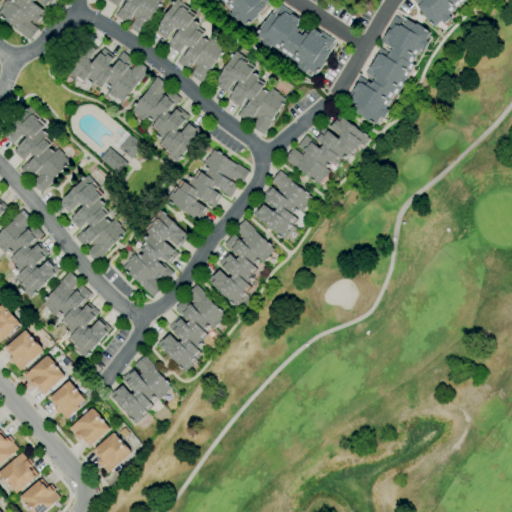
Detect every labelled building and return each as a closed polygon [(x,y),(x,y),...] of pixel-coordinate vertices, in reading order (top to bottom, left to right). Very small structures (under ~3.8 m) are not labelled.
[(29,40),(18,31),(19,30),(0,15),(0,11),(3,7),(1,6),(6,0),(8,0),(12,3),(14,0),(54,0),(48,9),(36,0),(32,0),(32,1),(48,14),(39,25),(32,19),(29,22),(38,29),(29,40)] [(141,35),(129,28),(135,18),(131,16),(127,23),(115,16),(125,0),(121,0),(117,7),(105,0),(161,0),(160,4),(161,4),(159,7),(158,6),(156,8),(157,8),(154,12),(145,26),(146,26),(141,35)] [(201,83),(190,75),(196,66),(193,63),(188,71),(176,63),(187,47),(185,45),(178,54),(167,46),(179,30),(176,28),(175,29),(174,28),(166,40),(154,31),(175,0),(177,0),(184,4),(182,7),(189,12),(188,13),(193,17),(191,21),(198,26),(197,27),(204,31),(200,37),(207,43),(211,37),(219,42),(218,43),(224,48),(221,52),(223,53),(221,56),(219,55),(218,57),(216,61),(215,61),(208,70),(210,71),(201,83)] [(241,27),(230,15),(232,12),(221,0),(267,0),(262,5),(264,7),(257,14),(258,16),(248,25),(246,23),(244,25),(243,24),(241,27)] [(439,28),(436,25),(434,26),(433,25),(432,25),(423,15),(424,14),(417,7),(419,5),(414,0),(464,0),(448,14),(451,18),(439,28)] [(311,76),(298,68),(300,64),(271,46),(269,49),(256,40),(258,37),(256,35),(257,33),(264,21),(265,22),(271,13),(273,15),(280,5),(304,21),(297,32),(302,36),(309,24),(333,41),(327,51),(329,52),(324,61),(325,62),(318,73),(316,72),(315,74),(313,73),(311,76)] [(380,124),(377,122),(376,124),(373,123),(372,124),(361,117),(362,116),(353,111),(354,108),(344,102),(359,77),(371,84),(374,79),(364,74),(380,48),(389,54),(392,49),(380,42),(394,16),(405,22),(407,20),(415,25),(416,24),(428,30),(427,32),(429,33),(428,35),(431,37),(423,51),(420,49),(411,63),(414,65),(396,96),(393,94),(385,108),(388,110),(380,124)] [(122,104),(115,98),(114,99),(106,94),(111,88),(104,82),(100,88),(94,82),(92,85),(84,79),(81,83),(74,78),(73,79),(61,69),(84,40),(97,50),(89,59),(93,62),(104,48),(115,57),(109,65),(112,68),(123,53),(134,62),(128,69),(131,72),(138,63),(149,72),(139,84),(138,83),(122,104)] [(263,135),(251,127),(257,118),(254,115),(249,123),(237,115),(248,99),(245,98),(239,106),(227,99),(238,83),(235,81),(235,82),(234,81),(226,93),(213,85),(235,51),(243,56),(241,59),(246,63),(247,62),(254,67),(251,71),(255,74),(257,75),(256,77),(258,78),(257,79),(264,83),(260,89),(267,94),(271,88),(279,93),(278,94),(285,99),(282,103),(283,104),(281,107),(280,106),(279,108),(277,112),(276,112),(270,122),(271,123),(263,135)] [(177,164),(172,160),(173,159),(167,154),(168,153),(159,145),(163,139),(157,134),(157,133),(151,129),(155,124),(148,119),(144,124),(137,118),(138,117),(131,111),(148,90),(147,89),(156,77),(167,86),(160,94),(163,96),(168,90),(180,99),(168,113),(171,115),(177,107),(189,116),(177,131),(179,133),(180,132),(181,133),(190,122),(202,132),(177,164)] [(42,193),(32,184),(39,175),(37,173),(31,180),(20,170),(33,156),(31,154),(23,162),(12,152),(26,138),(24,136),(23,137),(23,136),(13,147),(1,135),(28,106),(34,112),(34,113),(39,117),(38,118),(44,124),(39,130),(46,136),(45,137),(51,142),(46,147),(53,154),(58,148),(64,154),(64,155),(70,161),(52,181),(53,182),(42,193)] [(318,184),(314,181),(312,182),(304,175),(305,175),(296,167),(295,169),(284,159),(293,148),(301,155),(304,152),(296,146),(305,135),(320,147),(322,145),(314,137),(322,127),(327,131),(327,130),(338,139),(340,137),(339,136),(339,135),(328,125),(338,114),(352,126),(353,125),(356,128),(363,134),(364,133),(367,135),(366,136),(369,139),(359,151),(358,150),(352,156),(347,152),(344,156),(346,157),(344,160),(342,159),(341,159),(340,158),(335,165),(330,161),(327,164),(328,165),(326,168),(325,167),(324,168),(329,172),(324,178),(323,178),(318,184)] [(131,159),(117,148),(117,147),(114,144),(125,131),(129,134),(143,146),(131,159)] [(118,175),(100,159),(109,148),(128,164),(118,175)] [(199,222),(164,199),(168,193),(170,194),(175,186),(176,187),(181,180),(186,184),(191,176),(194,178),(198,171),(203,174),(208,167),(203,164),(208,156),(209,157),(214,150),(236,165),(237,164),(249,173),(242,184),(232,178),(230,181),(238,186),(230,198),(213,187),(211,190),(220,196),(213,208),(197,197),(195,199),(197,201),(196,202),(207,209),(199,222)] [(284,240),(280,237),(279,238),(277,236),(278,235),(270,229),(270,230),(252,215),(261,204),(272,212),(273,211),(274,212),(276,209),(266,201),(266,202),(261,197),(270,186),(277,192),(279,189),(270,182),(279,171),(290,179),(289,180),(298,188),(299,187),(305,192),(305,191),(308,193),(307,194),(311,198),(306,204),(307,205),(301,212),(297,208),(296,209),(297,210),(295,212),(294,212),(291,215),(297,219),(291,226),(293,227),(289,232),(289,233),(284,240)] [(96,263),(86,253),(94,245),(91,242),(85,249),(75,238),(89,224),(87,223),(79,230),(69,220),(83,207),(81,205),(80,205),(79,204),(69,214),(59,203),(87,175),(94,182),(99,187),(97,189),(102,195),(97,200),(104,206),(103,207),(108,213),(103,218),(109,225),(115,219),(121,225),(120,227),(125,232),(105,252),(106,253),(96,263)] [(153,298),(142,288),(143,287),(123,268),(128,262),(127,261),(133,255),(138,259),(144,252),(139,248),(145,242),(143,240),(149,234),(147,232),(152,226),(151,225),(156,220),(153,217),(160,209),(187,235),(183,239),(185,241),(178,247),(168,238),(165,241),(178,253),(168,264),(161,257),(158,261),(161,264),(162,263),(173,273),(163,283),(157,277),(154,280),(162,287),(153,298)] [(31,297),(20,286),(21,284),(15,278),(20,274),(14,267),(15,266),(9,261),(14,256),(7,250),(4,254),(0,250),(0,233),(14,220),(13,219),(22,210),(32,220),(24,228),(26,230),(33,224),(43,235),(29,248),(31,250),(39,243),(48,253),(35,265),(39,269),(48,259),(59,270),(31,297)] [(236,307),(233,304),(232,305),(229,303),(230,302),(224,295),(223,296),(207,280),(218,269),(228,279),(229,277),(230,278),(232,276),(218,262),(227,252),(235,260),(237,258),(223,244),(233,234),(240,241),(242,238),(234,230),(244,220),(255,230),(254,231),(262,239),(263,238),(268,244),(269,243),(271,245),(270,246),(274,250),(268,256),(269,257),(262,263),(258,259),(257,259),(258,260),(256,263),(255,262),(252,265),(257,270),(251,276),(252,277),(252,278),(252,279),(250,281),(249,280),(246,283),(251,288),(245,294),(246,295),(242,300),(242,301),(236,307)] [(85,358),(74,348),(75,347),(68,341),(73,336),(66,329),(66,328),(60,323),(64,318),(58,312),(54,316),(47,310),(49,309),(43,304),(61,283),(59,282),(69,272),(79,281),(72,289),(75,292),(81,285),(92,294),(79,309),(81,310),(88,303),(98,313),(87,326),(91,329),(100,319),(111,329),(85,358)] [(185,372),(182,369),(181,370),(178,368),(180,366),(173,360),(157,343),(168,333),(178,343),(179,342),(179,343),(182,341),(168,326),(178,317),(185,324),(188,322),(175,308),(185,299),(191,305),(194,303),(186,295),(196,285),(206,295),(205,296),(213,305),(213,304),(218,309),(219,308),(222,311),(220,312),(224,316),(218,322),(219,323),(213,329),(209,324),(208,325),(208,326),(206,328),(205,328),(202,330),(207,335),(201,341),(202,343),(202,344),(200,346),(199,346),(196,349),(201,354),(195,359),(196,361),(185,372)] [(0,343),(0,306),(3,304),(21,325),(0,343)] [(20,372),(14,364),(13,365),(8,360),(12,356),(11,354),(9,356),(4,349),(26,331),(36,343),(37,342),(43,349),(42,350),(44,352),(20,372)] [(42,394),(35,386),(33,389),(29,384),(30,383),(24,376),(46,356),(48,358),(49,357),(56,365),(55,366),(63,375),(42,394)] [(136,424),(133,421),(132,422),(130,419),(131,418),(125,411),(124,412),(121,408),(121,407),(110,394),(121,384),(130,395),(131,394),(132,395),(134,393),(122,378),(132,369),(138,376),(141,373),(134,365),(145,356),(154,367),(153,367),(161,376),(166,382),(167,381),(169,384),(168,384),(171,388),(165,393),(166,395),(159,400),(155,396),(154,397),(155,397),(152,399),(149,402),(153,406),(146,412),(147,413),(142,418),(143,418),(136,424)] [(66,420),(60,413),(58,415),(53,409),(56,407),(56,406),(55,407),(48,399),(69,381),(86,400),(78,406),(80,408),(66,420)] [(88,448),(81,439),(78,442),(74,437),(75,436),(69,429),(92,408),(93,410),(94,409),(100,417),(110,429),(88,448)] [(124,438),(119,432),(124,428),(129,434),(124,438)] [(0,466),(0,431),(7,438),(9,436),(14,441),(13,442),(19,449),(0,466)] [(108,473),(102,466),(100,467),(96,462),(99,460),(91,452),(113,433),(131,453),(108,473)] [(16,493),(6,482),(5,482),(0,476),(0,471),(21,453),(27,460),(29,458),(34,464),(31,467),(38,475),(16,493)] [(46,511),(30,511),(26,507),(26,506),(19,498),(41,479),(48,487),(51,485),(56,490),(55,491),(61,499),(46,511)]
